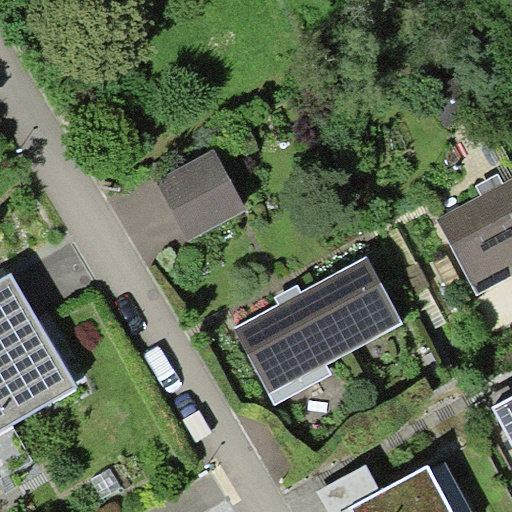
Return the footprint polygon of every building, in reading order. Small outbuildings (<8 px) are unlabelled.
[(237,213),(209,160),(156,187),(170,214),(171,213),(186,240),(237,213)] [(511,262),(511,183),(433,225),(466,287),(511,262)] [(396,325),(363,264),(231,335),(264,396),(396,325)] [(10,341),(22,333),(0,294),(0,418),(41,394),(10,341)] [(511,398),(488,412),(511,457),(511,398)] [(445,511),(423,470),(345,511),(344,511),(445,511)]
